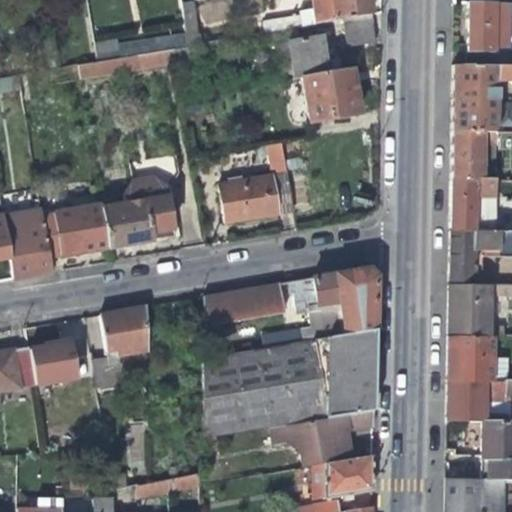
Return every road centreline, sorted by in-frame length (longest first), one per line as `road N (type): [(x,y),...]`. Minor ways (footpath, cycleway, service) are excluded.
road 1 (residential): [(0,303),(411,230)]
road 2 (secondary): [(399,511),(411,230)]
road 3 (secondary): [(411,230),(413,0)]
